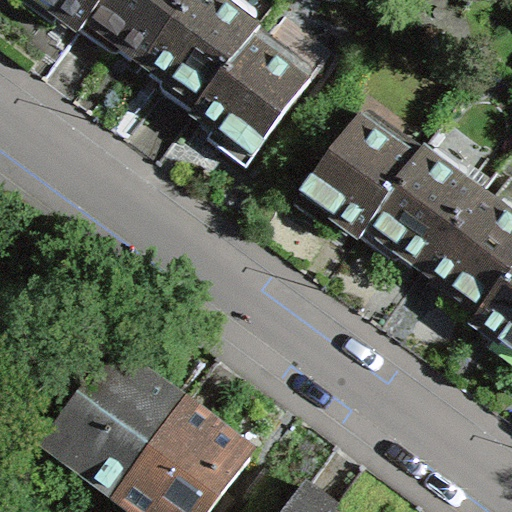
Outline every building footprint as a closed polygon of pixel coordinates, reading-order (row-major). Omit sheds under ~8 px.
[(60,16),(80,32),(103,0),(17,0),(52,26),(60,16)] [(103,0),(80,32),(96,43),(110,54),(115,56),(119,55),(121,53),(124,49),(144,64),(191,0),(103,0)] [(259,28),(221,0),(191,0),(144,64),(164,79),(162,82),(160,85),(161,90),(164,93),(179,105),(194,116),(252,37),(259,28)] [(310,81),(252,37),(194,116),(209,127),(214,131),(207,140),(246,169),(310,81)] [(339,223),(360,238),(418,160),(359,116),(294,204),(306,213),(332,233),(339,223)] [(425,150),(418,160),(360,238),(379,252),(390,260),(393,261),(396,261),(398,261),(401,259),(403,257),(404,256),(424,271),(482,192),(425,150)] [(511,214),(482,192),(424,271),(436,280),(444,286),(442,288),(441,291),(441,294),(442,297),(444,300),(474,323),(511,271),(511,214)] [(511,271),(474,323),(491,335),(494,338),(487,347),(511,365),(511,271)] [(38,435),(13,469),(42,490),(44,491),(67,460),(116,497),(183,406),(125,363),(116,356),(88,394),(83,390),(45,441),(38,435)] [(210,511),(252,457),(194,414),(183,406),(116,497),(136,511),(210,511)] [(335,511),(336,510),(304,487),(285,511),(335,511)]
